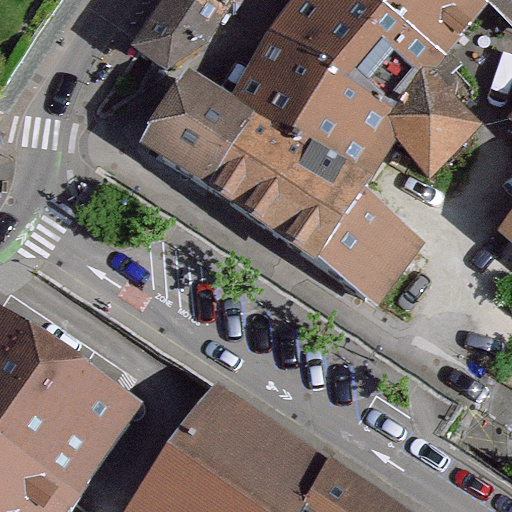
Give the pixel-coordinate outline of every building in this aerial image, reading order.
[(0,0),(0,98),(65,0),(0,0)] [(225,13),(205,0),(179,0),(143,54),(170,73),(202,48),(225,13)] [(205,0),(225,13),(233,0),(205,0)] [(246,0),(233,0),(225,13),(235,19),(246,0)] [(366,0),(309,0),(274,43),(334,79),(333,87),(392,125),(429,77),(440,63),(445,58),(366,0)] [(484,13),(469,0),(366,0),(445,58),(484,13)] [(469,0),(484,13),(493,1),(494,0),(469,0)] [(511,0),(494,0),(493,1),(511,18),(511,0)] [(334,79),(274,43),(232,109),(255,121),(366,185),(392,125),(333,87),(334,79)] [(484,127),(429,77),(392,125),(435,180),(484,127)] [(213,191),(255,121),(232,109),(187,82),(182,89),(193,96),(163,148),(161,158),(213,191)] [(255,121),(213,191),(315,258),(366,185),(255,121)] [(398,202),(366,185),(315,258),(390,310),(411,286),(431,261),(441,269),(450,259),(393,210),(398,202)] [(411,286),(421,294),(432,280),(441,269),(431,261),(411,286)] [(8,295),(0,306),(0,316),(77,370),(89,352),(8,295)] [(77,370),(0,316),(0,455),(76,509),(89,490),(76,480),(128,403),(77,370)] [(306,511),(329,468),(221,399),(143,511),(306,511)] [(143,413),(128,403),(76,480),(89,490),(143,413)] [(57,511),(73,511),(76,509),(0,455),(0,511),(55,511),(56,511),(57,511)] [(392,511),(329,468),(306,511),(392,511)]
